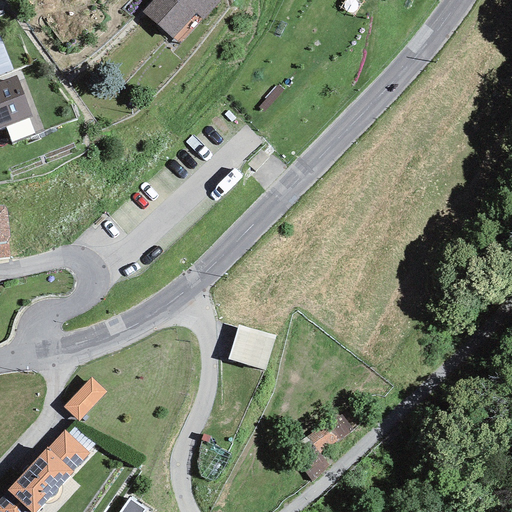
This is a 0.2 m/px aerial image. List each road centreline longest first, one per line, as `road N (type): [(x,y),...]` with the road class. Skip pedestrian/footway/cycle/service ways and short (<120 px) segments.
road 1 (tertiary): [(457,0),(362,113),(186,289)]
road 2 (track): [(287,511),(511,298)]
road 3 (residential): [(186,289),(206,342),(209,381),(180,465),(192,511)]
road 4 (residential): [(0,270),(62,257),(92,268),(82,301),(37,325),(34,353)]
road 5 (tertiary): [(186,289),(126,326),(34,353)]
